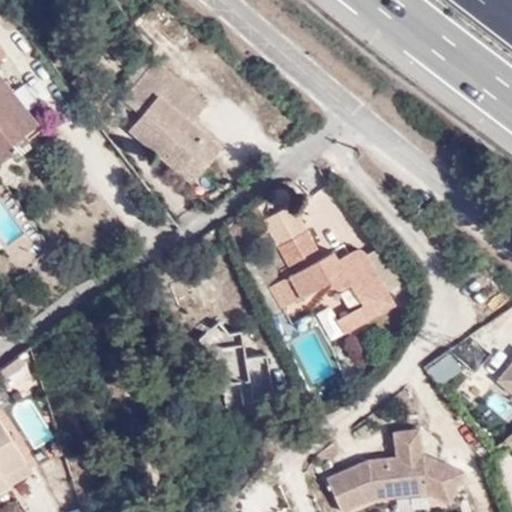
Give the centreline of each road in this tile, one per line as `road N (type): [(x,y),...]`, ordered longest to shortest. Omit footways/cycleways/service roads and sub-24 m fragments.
road 1 (residential): [(319,139),(322,164),(414,256),(429,295),(426,325),(389,369),(306,440)]
road 2 (residential): [(319,139),(0,342)]
road 3 (unclassified): [(349,112),(511,231)]
road 4 (unknown): [(389,369),(473,459),(501,511)]
road 5 (unclassified): [(220,0),(349,112)]
road 6 (motorway): [(391,0),(511,95)]
